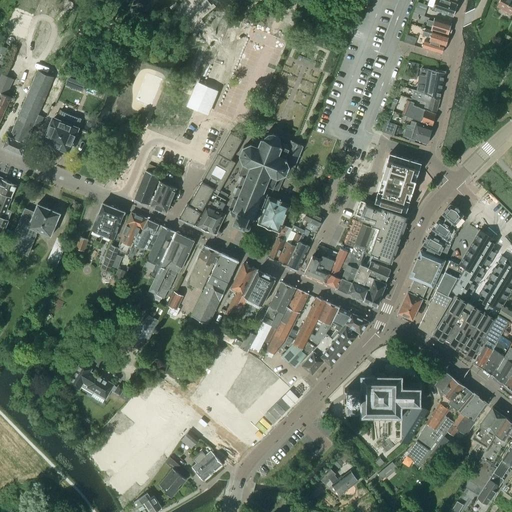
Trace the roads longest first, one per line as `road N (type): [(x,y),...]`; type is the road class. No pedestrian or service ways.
road 1 (tertiary): [(245,466),(376,331),(419,227),(453,183)]
road 2 (residential): [(430,160),(464,0)]
road 3 (residential): [(122,201),(0,154)]
